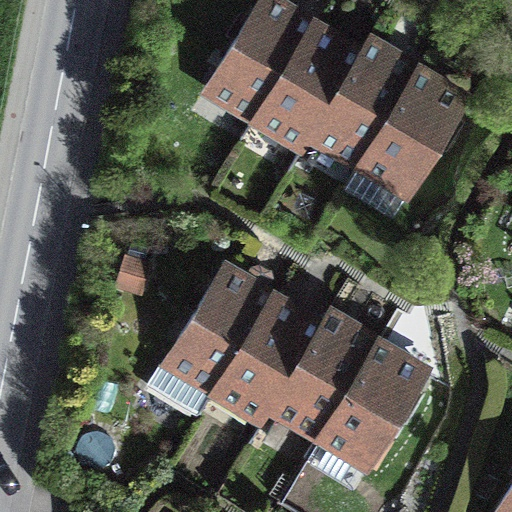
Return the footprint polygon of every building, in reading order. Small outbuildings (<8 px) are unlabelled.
[(258,0),(206,86),(256,116),(313,23),(274,0),(258,0)] [(361,52),(313,23),(256,116),(305,145),(313,132),(361,52)] [(369,40),(361,52),(313,132),(362,161),(417,69),(369,40)] [(466,99),(417,69),(362,161),(411,190),(466,99)] [(165,355),(216,387),(272,296),(221,265),(165,355)] [(272,296),(216,387),(265,416),(273,403),(321,326),(272,296)] [(321,326),(273,403),(322,433),(378,341),(330,312),(321,326)] [(378,341),(322,433),(370,463),(427,371),(378,341)] [(511,511),(511,485),(495,511),(511,511)]
